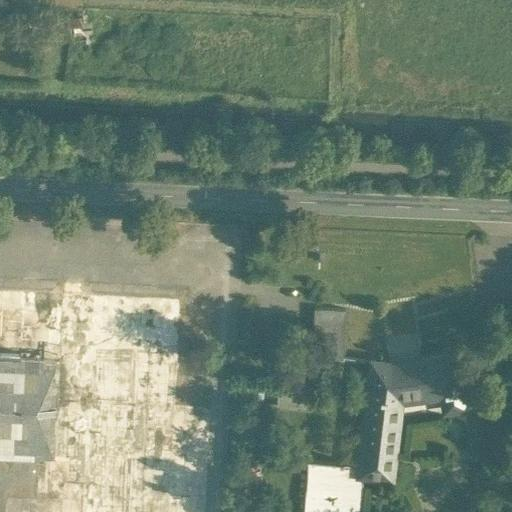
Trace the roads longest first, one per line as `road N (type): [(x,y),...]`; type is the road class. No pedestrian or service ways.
road 1 (unclassified): [(0,185),(511,210)]
road 2 (track): [(41,0),(511,23)]
